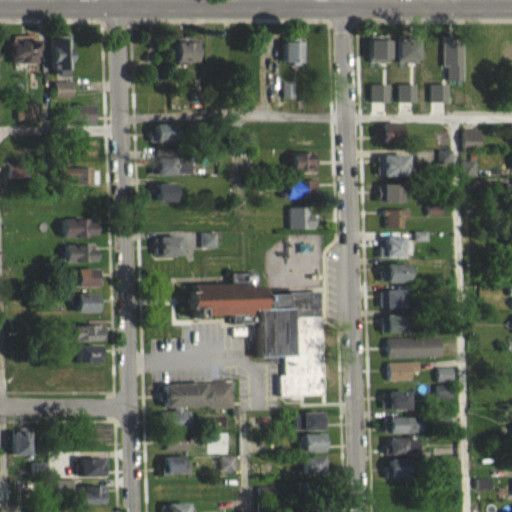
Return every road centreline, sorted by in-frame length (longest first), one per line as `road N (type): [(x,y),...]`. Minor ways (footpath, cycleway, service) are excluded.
road 1 (secondary): [(0,3),(511,5)]
road 2 (residential): [(116,3),(131,511)]
road 3 (residential): [(357,511),(344,6)]
road 4 (residential): [(0,405),(128,405)]
